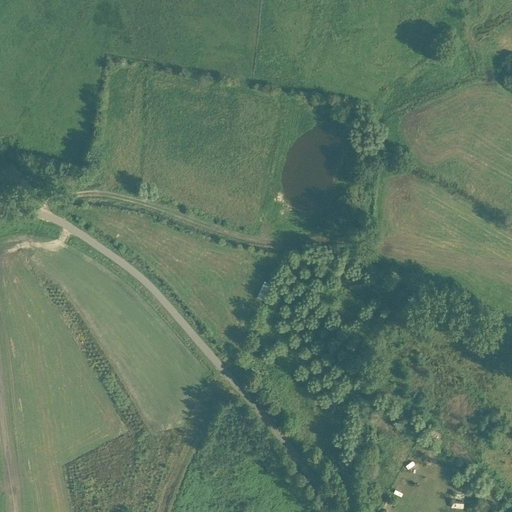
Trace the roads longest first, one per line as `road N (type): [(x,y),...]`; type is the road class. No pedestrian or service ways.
road 1 (unclassified): [(334,511),(157,304)]
road 2 (unclassified): [(0,213),(59,222),(157,304)]
